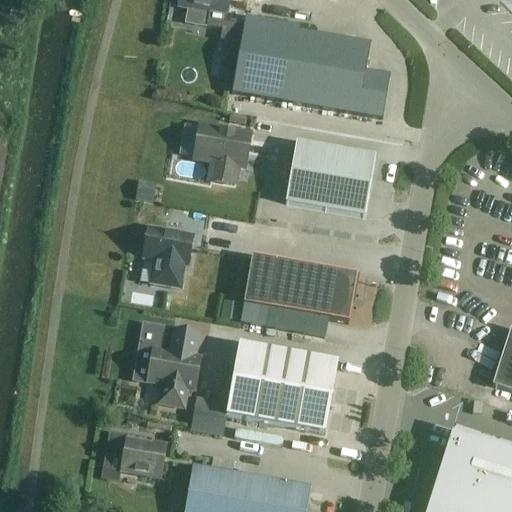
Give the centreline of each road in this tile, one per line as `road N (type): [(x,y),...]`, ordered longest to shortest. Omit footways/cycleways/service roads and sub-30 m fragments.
road 1 (unclassified): [(483,88),(432,135),(368,511)]
road 2 (unclassified): [(483,88),(388,0)]
